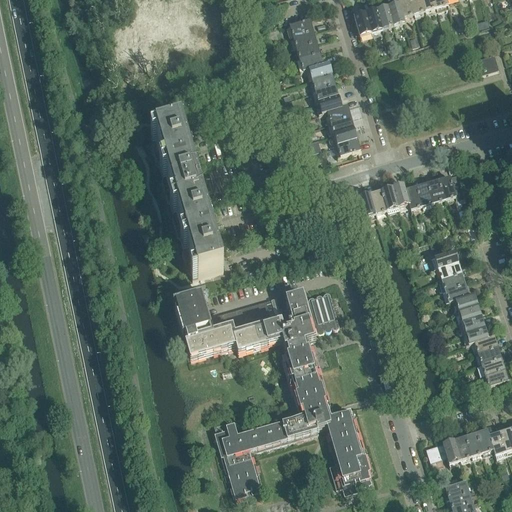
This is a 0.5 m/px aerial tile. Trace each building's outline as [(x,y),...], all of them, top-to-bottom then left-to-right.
[(185,0),(124,0),(133,30),(163,22),(165,30),(162,31),(177,82),(225,68),(210,17),(192,22),(185,0)] [(408,0),(406,0),(397,3),(399,9),(403,23),(414,20),(408,0)] [(420,0),(408,0),(414,20),(425,16),(420,0)] [(432,0),(420,0),(425,16),(436,13),(432,0)] [(432,0),(436,13),(448,10),(446,4),(444,0),(432,0)] [(399,9),(388,12),(394,32),(405,29),(403,23),(399,9)] [(388,12),(377,15),(382,35),(394,32),(388,12)] [(377,15),(366,18),(371,38),(382,35),(377,15)] [(366,18),(354,22),(360,42),(371,38),(366,18)] [(310,25),(290,31),(293,43),(313,37),(310,25)] [(313,37),(293,43),(297,54),(316,48),(313,37)] [(417,41),(410,43),(412,51),(419,49),(417,41)] [(316,48),(297,54),(300,65),(320,59),(316,48)] [(323,70),(320,59),(300,65),(303,76),(309,75),(309,74),(323,70)] [(494,59),(477,64),(481,79),(498,74),(494,59)] [(323,70),(309,74),(309,75),(312,85),(332,79),(328,68),(323,70)] [(332,79),(312,85),(315,97),(335,91),(332,79)] [(335,91),(315,97),(318,108),(338,102),(335,91)] [(342,113),(341,113),(338,102),(318,108),(321,119),(327,117),(342,113)] [(291,104),(283,107),(286,115),(294,112),(291,104)] [(347,111),(341,113),(342,113),(327,117),(330,128),(350,122),(347,111)] [(350,122),(330,128),(334,139),(354,133),(350,122)] [(181,131),(150,140),(152,146),(151,149),(156,169),(159,170),(160,173),(191,164),(188,153),(190,152),(186,138),(184,139),(181,131)] [(354,133),(334,139),(337,151),(357,145),(354,133)] [(357,145),(337,151),(340,162),(360,156),(357,145)] [(320,158),(313,160),(315,166),(322,164),(320,158)] [(194,175),(191,164),(160,173),(163,182),(161,185),(167,204),(170,206),(170,209),(201,200),(198,189),(201,188),(197,174),(194,175)] [(458,179),(449,181),(450,182),(438,185),(444,206),(456,202),(456,205),(465,202),(458,179)] [(438,185),(427,189),(433,209),(444,206),(438,185)] [(404,189),(392,193),(398,213),(409,210),(405,195),(404,189)] [(427,189),(416,192),(422,212),(433,209),(427,189)] [(405,195),(409,210),(411,215),(422,212),(416,192),(405,195)] [(392,193),(381,196),(387,216),(398,213),(392,193)] [(381,196),(370,199),(376,219),(387,216),(381,196)] [(370,199),(358,202),(364,223),(376,219),(370,199)] [(170,209),(173,218),(171,221),(177,240),(180,242),(181,245),(212,236),(208,225),(211,224),(207,210),(204,211),(201,200),(170,209)] [(184,254),(182,257),(188,276),(191,278),(192,284),(223,275),(219,260),(222,260),(218,246),(215,247),(212,236),(181,245),(184,254)] [(454,257),(434,263),(432,264),(436,275),(438,274),(458,268),(454,257)] [(458,268),(438,274),(441,285),(461,279),(458,268)] [(254,273),(246,275),(248,283),(256,281),(254,273)] [(461,279),(441,285),(445,296),(465,290),(461,279)] [(454,306),(468,301),(465,290),(445,296),(449,308),(454,306)] [(360,446),(358,439),(358,438),(358,439),(356,432),(356,431),(354,424),(354,423),(354,424),(352,417),(352,416),(351,416),(331,422),(329,415),(330,415),(329,414),(328,414),(326,407),(327,407),(327,406),(326,407),(324,400),(325,399),(324,399),(322,392),(323,392),(323,391),(322,392),(320,385),(321,384),(320,384),(318,377),(319,377),(318,376),(318,377),(316,370),(316,369),(315,369),(313,362),(314,362),(314,361),(313,362),(311,355),(312,355),(312,354),(311,354),(309,347),(316,345),(315,344),(315,345),(313,338),(317,336),(317,337),(319,338),(321,338),(323,337),(324,335),(324,334),(325,334),(325,335),(327,336),(329,336),(331,335),(332,333),(331,332),(332,332),(333,333),(334,334),(336,333),(338,332),(339,331),(338,327),(338,326),(337,325),(337,323),(337,322),(336,321),(336,319),(336,318),(335,317),(335,316),(335,315),(334,314),(333,312),(334,311),(333,310),(332,308),(333,307),(332,306),(331,304),(332,303),(331,303),(330,300),(330,299),(328,298),(326,298),(324,299),(323,301),(323,302),(322,301),(320,300),(318,300),(317,301),(316,303),(316,304),(315,304),(315,303),(313,302),(311,302),(309,303),(308,305),(308,306),(303,307),(301,300),(303,300),(302,299),(302,300),(302,299),(286,304),(292,327),(289,328),(282,330),(279,331),(279,329),(233,342),(231,335),(185,348),(190,365),(190,364),(190,365),(191,365),(191,364),(198,362),(198,363),(198,360),(212,356),(213,358),(220,356),(221,356),(228,354),(228,352),(235,350),(235,352),(236,352),(238,359),(245,357),(246,357),(245,355),(260,350),(260,353),(261,353),(261,352),(268,350),(268,351),(268,348),(275,346),(275,349),(276,348),(283,346),(287,361),(283,362),(283,363),(284,363),(301,424),(253,438),(251,429),(235,434),(234,431),(234,430),(226,433),(227,436),(215,439),(215,440),(226,477),(226,478),(228,477),(237,506),(236,507),(237,507),(253,502),(254,507),(255,506),(262,504),(259,493),(261,492),(261,491),(252,462),(253,462),(253,461),(252,461),(251,461),(250,458),(251,458),(251,457),(318,438),(317,435),(327,432),(329,439),(327,439),(327,440),(328,440),(336,469),(330,471),(330,472),(337,494),(336,494),(337,494),(343,492),(345,499),(344,499),(345,500),(371,492),(372,492),(372,491),(371,492),(369,485),(370,485),(369,484),(367,477),(371,476),(372,476),(372,475),(371,475),(369,468),(367,461),(367,460),(365,453),(364,453),(362,453),(360,447),(361,447),(360,446)] [(208,333),(212,332),(203,301),(205,300),(205,299),(184,305),(173,309),(174,309),(183,340),(185,340),(186,340),(187,345),(197,342),(196,342),(195,337),(208,333)] [(468,301),(454,306),(458,317),(478,310),(474,299),(468,301)] [(276,320),(274,315),(269,316),(266,307),(217,322),(219,331),(236,326),(238,333),(272,324),(271,322),(276,320)] [(478,310),(458,317),(461,328),(481,321),(478,310)] [(481,321),(461,328),(465,339),(485,332),(481,321)] [(485,332),(465,339),(468,350),(474,348),(488,343),(485,332)] [(494,341),(488,343),(474,348),(478,359),(498,353),(494,341)] [(498,353),(478,359),(481,370),(501,364),(498,353)] [(501,364),(481,370),(485,381),(505,375),(501,364)] [(505,375),(485,381),(488,392),(508,386),(505,375)] [(511,436),(511,433),(500,437),(506,457),(511,455),(511,436)] [(487,435),(476,438),(482,458),(493,455),(489,441),(489,440),(487,435)] [(493,455),(495,461),(506,457),(500,437),(489,440),(489,441),(493,455)] [(476,438),(465,442),(471,462),(482,458),(476,438)] [(465,442),(454,445),(460,465),(471,462),(465,442)] [(442,448),(426,453),(430,467),(447,462),(449,469),(460,465),(454,445),(442,449),(442,448)] [(465,487),(445,493),(449,505),(469,498),(465,487)] [(469,498),(449,505),(451,511),(463,511),(472,509),(469,498)]
